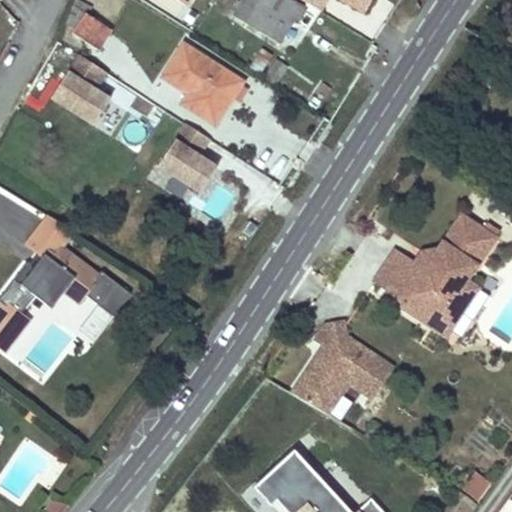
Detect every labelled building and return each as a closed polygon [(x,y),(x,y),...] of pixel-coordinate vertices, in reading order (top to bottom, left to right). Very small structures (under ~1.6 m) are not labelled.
[(293,25),(303,10),(288,0),(241,0),(231,15),(234,17),(271,43),(285,20),(293,25)] [(372,0),(302,0),(318,9),(322,0),(339,0),(364,14),(372,0)] [(72,34),(98,51),(109,32),(85,17),(90,9),(75,1),(62,23),(74,30),(72,34)] [(285,20),(271,43),(279,47),(293,25),(285,20)] [(242,82),(183,46),(162,78),(201,103),(194,113),(215,126),(242,82)] [(104,72),(75,55),(50,97),(91,122),(104,99),(92,92),(104,72)] [(274,85),(286,67),(276,61),(264,78),(274,85)] [(206,140),(183,125),(156,168),(197,194),(213,168),(195,157),(206,140)] [(413,263),(393,248),(373,279),(393,292),(403,299),(398,306),(404,309),(415,293),(434,306),(427,317),(449,331),(470,302),(479,289),(467,281),(487,252),(482,250),(492,236),(461,215),(436,250),(423,269),(413,263)] [(26,263),(0,297),(0,347),(5,351),(27,322),(19,316),(34,297),(40,288),(49,294),(55,286),(64,293),(78,303),(84,295),(99,307),(116,284),(100,272),(97,276),(61,248),(74,236),(51,222),(32,247),(36,251),(43,257),(34,269),(26,263)] [(482,250),(487,252),(496,238),(492,236),(482,250)] [(421,250),(413,263),(423,269),(436,250),(421,250)] [(36,251),(26,263),(34,269),(43,257),(36,251)] [(116,284),(99,307),(112,317),(130,295),(116,284)] [(40,288),(34,297),(51,310),(64,293),(55,286),(49,294),(40,288)] [(403,299),(393,292),(388,299),(398,306),(403,299)] [(415,293),(404,309),(422,322),(427,317),(434,306),(415,293)] [(470,302),(449,331),(477,328),(470,302)] [(449,331),(427,317),(422,322),(445,338),(449,331)] [(368,398),(387,367),(337,337),(336,324),(318,325),(308,341),(322,349),(317,358),(308,361),(306,363),(288,394),(324,415),(342,383),(368,398)] [(317,358),(322,349),(316,346),(308,361),(317,358)] [(355,511),(351,511),(312,469),(276,501),(286,511),(385,511),(372,497),(355,511)] [(479,505),(492,485),(474,473),(461,493),(479,505)] [(286,511),(276,501),(272,505),(278,511),(286,511)]
